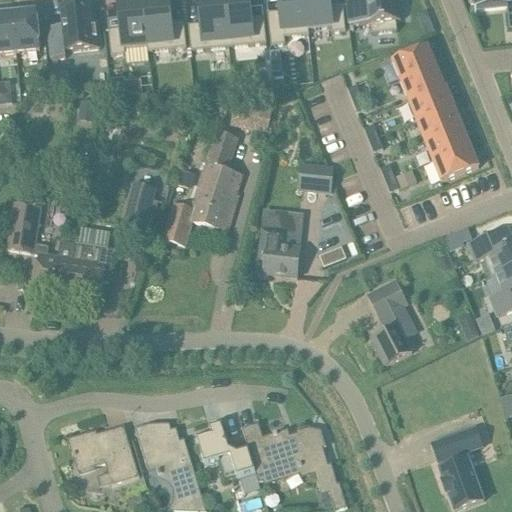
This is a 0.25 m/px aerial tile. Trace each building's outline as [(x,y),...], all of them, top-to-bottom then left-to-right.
[(149,54),(143,0),(137,0),(118,2),(121,31),(109,32),(111,53),(111,58),(126,57),(125,52),(147,50),(148,54),(149,54)] [(143,0),(149,54),(187,51),(186,43),(184,25),(171,26),(168,0),(143,0)] [(229,50),(223,0),(198,0),(201,27),(189,28),(191,54),(229,50)] [(223,0),(229,50),(266,46),(266,41),(264,20),(251,22),(248,0),(223,0)] [(308,38),(304,0),(278,0),(280,15),(268,16),(271,43),(271,48),(285,47),(285,40),(308,38)] [(304,0),(308,38),(309,38),(309,33),(331,31),(331,35),(346,34),(345,27),(343,8),(330,9),(329,0),(304,0)] [(393,0),(354,0),(347,1),(350,29),(370,27),(371,36),(379,36),(397,34),(396,24),(401,24),(400,15),(399,1),(394,2),(393,0)] [(511,0),(475,0),(477,8),(507,5),(510,30),(511,29),(511,0)] [(48,30),(51,62),(66,60),(65,55),(100,51),(98,25),(92,25),(89,6),(62,8),(64,28),(48,30)] [(36,13),(12,15),(16,56),(40,53),(36,13)] [(12,15),(0,16),(0,57),(16,56),(12,15)] [(391,63),(400,84),(438,69),(429,48),(391,63)] [(280,52),(270,53),(272,71),(282,70),(280,52)] [(400,84),(408,104),(446,89),(438,69),(400,84)] [(60,72),(48,74),(50,87),(61,85),(60,72)] [(50,87),(48,74),(38,74),(40,88),(50,87)] [(124,79),(110,80),(111,93),(125,94),(124,82),(124,79)] [(268,81),(258,82),(259,97),(269,96),(268,81)] [(348,91),(352,104),(362,100),(357,88),(348,91)] [(408,104),(416,124),(454,109),(446,89),(408,104)] [(0,107),(12,106),(11,96),(0,97),(0,107)] [(352,104),(357,116),(367,112),(362,100),(352,104)] [(92,124),(93,117),(95,106),(81,104),(79,115),(78,122),(92,124)] [(272,112),(237,104),(233,123),(268,131),(272,112)] [(416,124),(424,144),(462,129),(454,109),(416,124)] [(364,131),(369,143),(378,140),(373,128),(364,131)] [(424,144),(433,164),(470,149),(462,129),(424,144)] [(239,143),(217,136),(194,211),(176,206),(165,241),(187,248),(195,224),(228,234),(237,203),(233,202),(241,177),(229,174),(239,143)] [(369,143),(374,156),(383,152),(378,140),(369,143)] [(441,185),(479,170),(470,149),(427,166),(427,167),(433,165),(441,185)] [(380,171),(385,184),(394,180),(390,168),(380,171)] [(333,172),(302,169),(299,192),(330,195),(333,172)] [(178,187),(187,190),(191,176),(182,173),(178,187)] [(385,184),(390,196),(399,192),(394,180),(385,184)] [(154,192),(133,187),(125,221),(146,226),(154,192)] [(75,263),(77,246),(62,243),(59,260),(47,258),(48,249),(35,247),(41,209),(15,205),(8,253),(39,257),(33,293),(70,299),(75,263)] [(263,232),(259,262),(265,263),(264,277),(297,281),(299,261),(300,252),(304,217),(265,212),(263,232)] [(484,262),(491,279),(511,270),(511,241),(508,231),(468,247),(470,253),(476,266),(484,262)] [(465,232),(455,236),(459,245),(469,241),(465,232)] [(75,263),(70,299),(99,303),(103,283),(109,284),(109,286),(110,286),(116,251),(115,251),(115,252),(108,251),(77,246),(75,263)] [(342,249),(319,258),(324,269),(346,260),(342,249)] [(438,264),(442,272),(446,274),(450,272),(451,268),(447,260),(443,258),(440,259),(438,264)] [(0,277),(7,278),(9,262),(0,260),(0,277)] [(496,278),(498,283),(503,295),(489,300),(497,319),(511,313),(511,270),(491,279),(492,280),(496,278)] [(416,336),(402,310),(407,307),(396,285),(368,299),(379,321),(380,320),(388,335),(372,343),(386,369),(403,360),(412,356),(405,342),(416,336)] [(489,317),(476,322),(483,338),(495,333),(489,317)] [(511,326),(503,330),(509,351),(511,350),(511,326)] [(476,329),(464,334),(467,342),(479,337),(476,329)] [(459,383),(421,396),(429,418),(467,404),(459,383)] [(172,435),(170,426),(160,426),(161,428),(150,431),(149,427),(135,431),(147,470),(158,467),(160,472),(157,473),(158,478),(161,477),(171,481),(178,491),(178,503),(176,507),(165,507),(164,511),(205,511),(184,442),(180,443),(177,434),(172,435)] [(226,440),(222,426),(210,430),(210,431),(195,435),(204,468),(217,464),(223,484),(254,475),(247,450),(235,454),(229,450),(227,445),(224,443),(226,440)] [(263,439),(259,426),(242,430),(259,485),(284,478),(283,472),(297,468),(300,477),(314,473),(320,493),(328,491),(331,499),(334,509),(334,511),(340,511),(347,511),(340,486),(337,486),(331,466),(324,468),(319,452),(326,449),(321,433),(308,430),(296,434),(298,440),(291,442),(288,432),(263,439)] [(447,498),(448,497),(453,511),(459,511),(484,503),(467,456),(482,450),(475,431),(432,447),(439,466),(444,464),(446,469),(439,471),(443,483),(442,484),(447,498)] [(105,445),(102,435),(96,437),(97,440),(91,441),(89,435),(68,442),(78,475),(105,467),(112,488),(139,479),(131,452),(119,456),(115,442),(105,445)] [(146,500),(142,499),(137,501),(136,506),(138,510),(143,511),(147,508),(148,504),(146,500)] [(331,499),(323,502),(326,511),(334,509),(331,499)]
